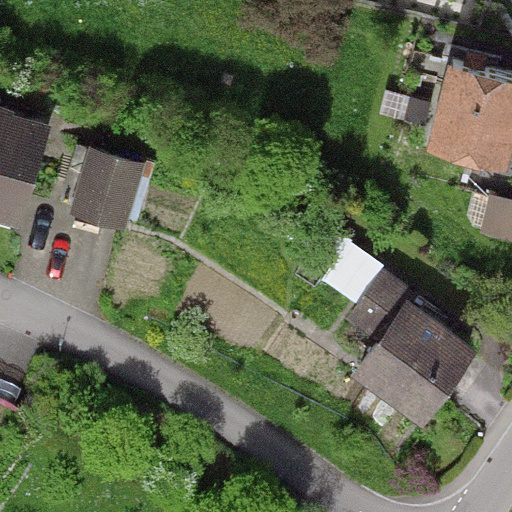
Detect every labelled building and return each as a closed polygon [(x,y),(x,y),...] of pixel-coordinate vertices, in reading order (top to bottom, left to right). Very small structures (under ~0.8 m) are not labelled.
[(429,143),(497,160),(511,101),(511,76),(450,61),(429,143)] [(0,221),(7,224),(16,195),(18,196),(38,128),(1,117),(3,112),(0,111),(0,221)] [(74,148),(57,205),(114,223),(131,165),(74,148)] [(511,206),(504,205),(496,238),(511,241),(511,206)] [(357,368),(420,412),(465,349),(401,304),(408,295),(378,274),(354,307),(385,328),(357,368)] [(0,453),(21,421),(0,412),(0,453)]
